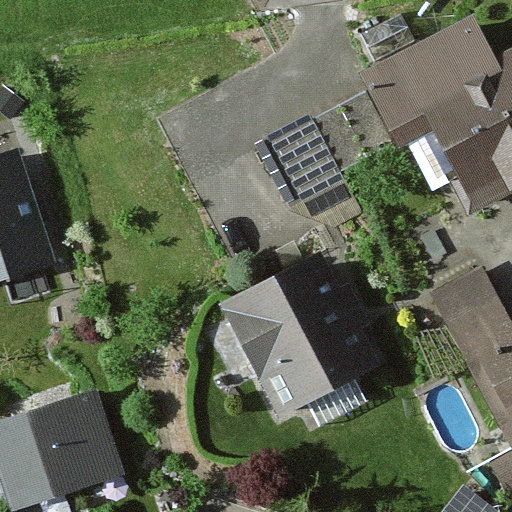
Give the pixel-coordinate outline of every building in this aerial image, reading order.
[(315,116),(312,111),(262,136),(295,198),(343,173),(341,170),(403,138),(406,145),(417,139),(440,184),(465,171),(484,207),(511,192),(511,55),(508,58),(482,6),(413,42),(399,15),(359,36),(374,63),(367,67),(376,84),(315,116)] [(18,140),(0,145),(0,280),(56,264),(18,140)] [(368,326),(322,246),(226,300),(234,315),(207,330),(241,389),(263,376),(285,413),(382,359),(365,328),(368,326)] [(511,491),(511,316),(503,297),(491,303),(477,274),(447,288),(460,316),(450,321),(503,431),(511,425),(511,451),(491,462),(506,493),(511,491)] [(99,383),(0,416),(0,448),(18,503),(128,466),(99,383)] [(499,511),(466,487),(447,511),(499,511)]
